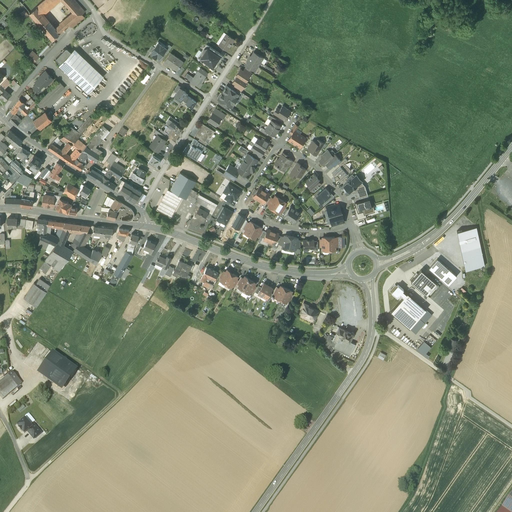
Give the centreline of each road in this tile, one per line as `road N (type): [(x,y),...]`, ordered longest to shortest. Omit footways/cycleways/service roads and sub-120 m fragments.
road 1 (tertiary): [(372,329),(364,357),(255,511)]
road 2 (track): [(181,332),(29,480)]
road 3 (secondary): [(348,270),(276,270),(146,227)]
road 4 (residential): [(352,224),(301,230),(242,208),(279,143)]
road 5 (residential): [(140,213),(2,118)]
road 6 (unclassified): [(511,421),(372,329)]
road 7 (secondary): [(146,227),(0,208)]
road 8 (residential): [(97,16),(107,37),(208,99)]
road 9 (residential): [(0,115),(66,38),(97,16)]
road 10 (secondary): [(511,147),(453,219),(417,248)]
road 11 (residential): [(208,99),(140,213)]
